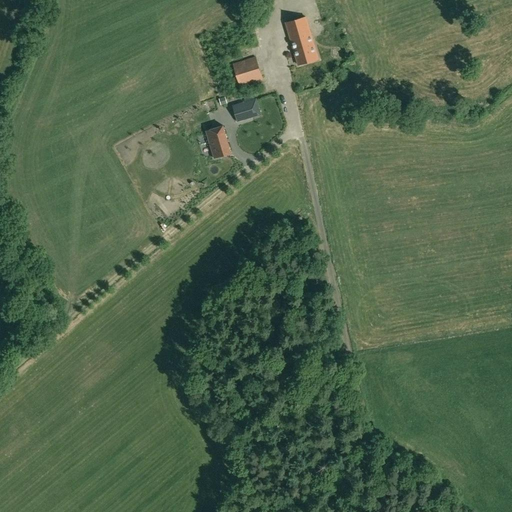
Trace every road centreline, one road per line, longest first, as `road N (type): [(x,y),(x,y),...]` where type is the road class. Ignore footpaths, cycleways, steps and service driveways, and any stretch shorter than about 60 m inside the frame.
road 1 (unclassified): [(288,0),(274,40),(381,511)]
road 2 (track): [(299,132),(0,379)]
